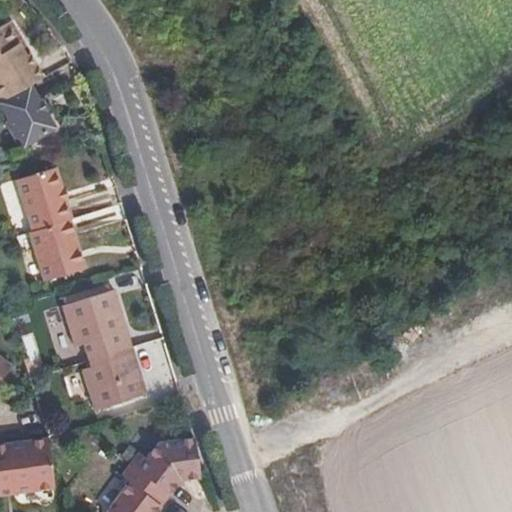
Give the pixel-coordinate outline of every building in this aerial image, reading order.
[(0,99),(25,85),(41,76),(27,52),(21,54),(12,38),(18,35),(11,22),(0,26),(0,99)] [(27,52),(18,35),(12,38),(21,54),(27,52)] [(54,126),(38,97),(34,100),(25,85),(0,99),(0,105),(23,143),(54,126)] [(70,218),(64,198),(57,200),(55,191),(61,188),(55,165),(16,176),(14,177),(29,231),(70,218)] [(64,198),(61,188),(55,191),(57,200),(64,198)] [(70,218),(29,231),(42,281),(47,280),(83,270),(80,261),(73,259),(71,251),(75,244),(70,218)] [(80,261),(75,244),(71,251),(73,259),(80,261)] [(127,327),(115,287),(61,303),(73,343),(82,341),(86,354),(125,342),(120,328),(127,327)] [(131,340),(127,327),(120,328),(125,342),(131,340)] [(135,354),(131,340),(125,342),(129,356),(135,354)] [(86,354),(82,341),(73,343),(78,356),(86,354)] [(147,394),(135,354),(129,356),(125,342),(86,354),(91,368),(81,370),(93,410),(147,394)] [(91,368),(86,354),(78,356),(81,370),(91,368)] [(0,380),(11,366),(0,356),(0,380)] [(12,492),(54,487),(47,437),(5,442),(12,492)] [(199,478),(194,438),(154,449),(144,459),(138,455),(130,466),(171,495),(175,490),(176,480),(178,475),(187,476),(187,480),(199,478)] [(0,494),(12,492),(5,442),(0,442),(0,494)] [(107,511),(156,511),(171,495),(130,466),(121,475),(128,482),(112,497),(107,507),(107,511)] [(187,480),(187,476),(178,475),(176,480),(175,490),(183,481),(187,480)]
